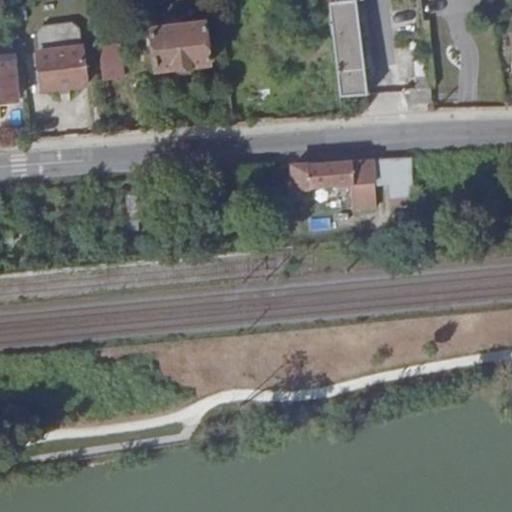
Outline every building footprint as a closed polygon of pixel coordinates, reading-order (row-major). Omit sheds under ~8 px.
[(339,77),(341,95),(370,92),(358,0),(329,0),(334,34),(339,77)] [(420,4),(396,5),(398,32),(423,31),(420,4)] [(242,26),(221,28),(225,60),(246,57),(242,26)] [(282,83),(333,78),(328,35),(302,38),(301,29),(288,30),(289,39),(277,40),(282,83)] [(334,34),(328,35),(333,78),(339,77),(334,34)] [(197,35),(154,40),(159,80),(202,75),(197,35)] [(424,43),(399,45),(402,71),(425,69),(424,43)] [(120,45),(99,48),(103,78),(124,76),(120,45)] [(38,61),(41,86),(41,88),(88,82),(84,47),(37,53),(38,61)] [(0,49),(0,57),(13,56),(12,48),(0,49)] [(13,56),(0,57),(0,100),(18,98),(13,56)] [(24,62),(41,86),(38,61),(24,62)] [(327,162),(295,165),(296,188),(375,182),(374,175),(414,171),(412,156),(327,162)]
